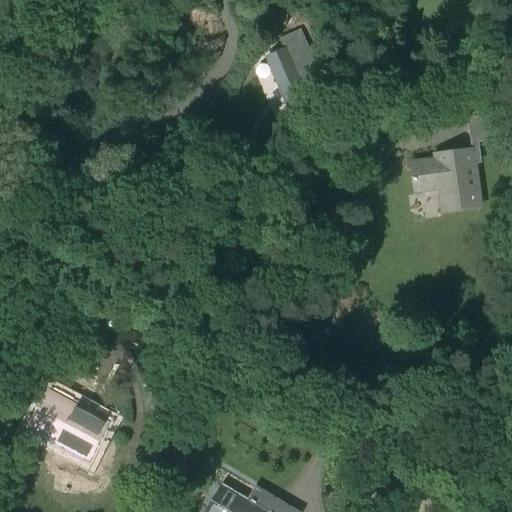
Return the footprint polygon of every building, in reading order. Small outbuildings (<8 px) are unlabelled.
[(267,9),(264,23),(285,27),(288,13),(267,9)] [(275,81),(285,105),(304,96),(317,76),(313,65),(304,44),(287,51),(286,48),(269,56),(279,80),(275,81)] [(467,118),(471,144),(495,141),(491,115),(467,118)] [(442,213),(482,207),(474,149),(434,154),(434,159),(411,162),(415,193),(439,190),(442,213)] [(22,372),(9,366),(2,380),(15,387),(22,372)] [(30,429),(88,461),(109,422),(51,390),(30,429)] [(288,511),(290,509),(264,493),(257,505),(223,485),(206,511),(288,511)]
